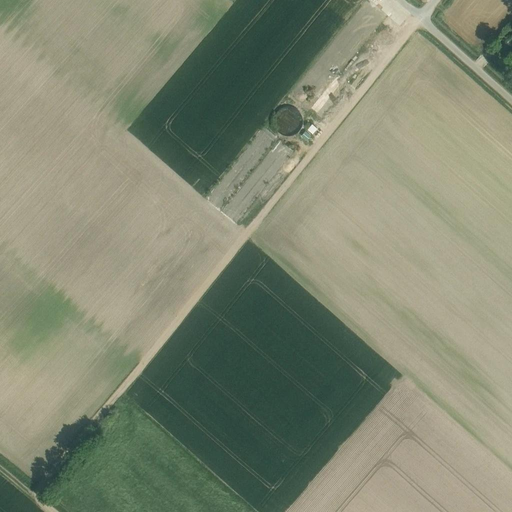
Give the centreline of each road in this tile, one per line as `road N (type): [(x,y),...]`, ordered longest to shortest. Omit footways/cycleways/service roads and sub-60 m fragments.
road 1 (track): [(50,511),(42,488),(418,18)]
road 2 (unclassified): [(511,100),(418,18)]
